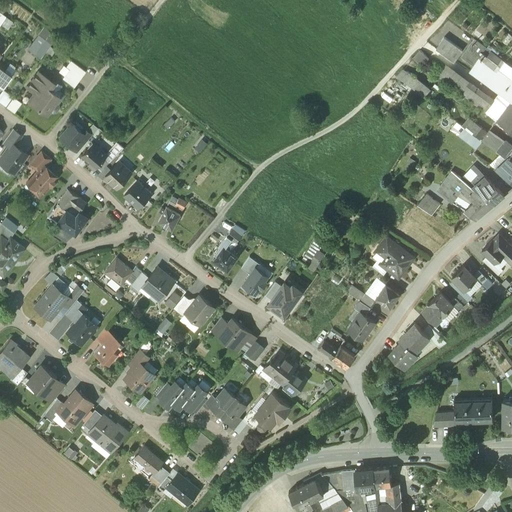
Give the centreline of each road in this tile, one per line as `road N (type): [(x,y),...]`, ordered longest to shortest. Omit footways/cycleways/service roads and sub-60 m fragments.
road 1 (track): [(221,214),(258,172),(355,114),(463,0)]
road 2 (residential): [(355,378),(438,261),(511,199)]
road 3 (residential): [(355,378),(183,259)]
road 4 (track): [(114,58),(258,172)]
road 5 (residential): [(144,427),(6,313)]
road 6 (track): [(511,319),(370,416)]
road 7 (secondary): [(235,511),(245,495),(296,466),(379,457)]
road 8 (residential): [(126,221),(42,270),(6,313)]
road 9 (residential): [(144,427),(149,419),(205,422),(231,451),(209,476)]
road 10 (secondary): [(379,457),(506,455)]
